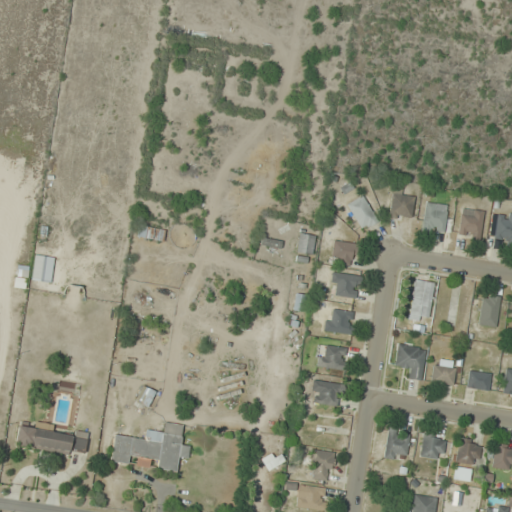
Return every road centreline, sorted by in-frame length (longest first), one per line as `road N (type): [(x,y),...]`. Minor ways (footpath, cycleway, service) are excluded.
road 1 (residential): [(350,511),(390,252)]
road 2 (residential): [(368,400),(511,421)]
road 3 (residential): [(390,252),(511,270)]
